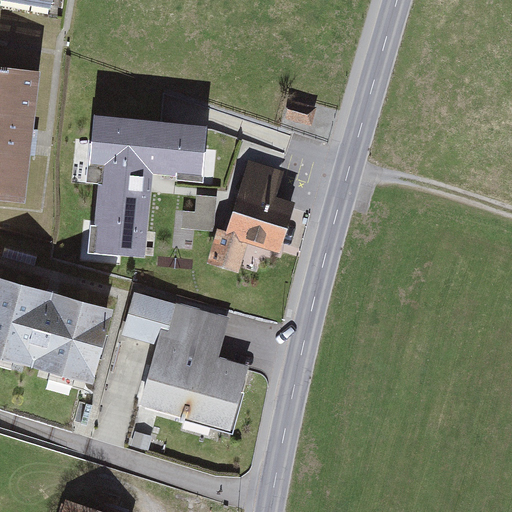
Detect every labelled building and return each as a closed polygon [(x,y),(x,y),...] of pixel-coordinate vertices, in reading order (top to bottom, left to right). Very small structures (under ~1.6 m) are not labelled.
[(0,0),(55,11),(57,0),(0,0)] [(0,61),(0,63),(0,196),(31,200),(36,149),(45,65),(0,61)] [(317,106),(286,97),(281,114),(311,124),(317,106)] [(204,119),(95,109),(91,158),(102,159),(94,244),(144,249),(152,165),(199,170),(204,119)] [(287,173),(250,164),(233,228),(219,224),(209,265),(244,274),(251,246),(287,256),(300,203),(281,198),(287,173)] [(196,208),(183,208),(183,225),(214,225),(214,193),(196,193),(196,208)] [(0,366),(17,371),(20,361),(54,370),(51,380),(76,387),(79,377),(98,382),(119,306),(0,274),(0,366)] [(180,306),(136,297),(126,342),(159,349),(162,337),(173,340),(180,306)] [(233,323),(194,312),(185,343),(173,340),(162,337),(159,349),(143,407),(236,433),(253,370),(222,361),(233,323)] [(104,510),(63,502),(60,511),(117,511),(120,502),(106,500),(104,510)]
